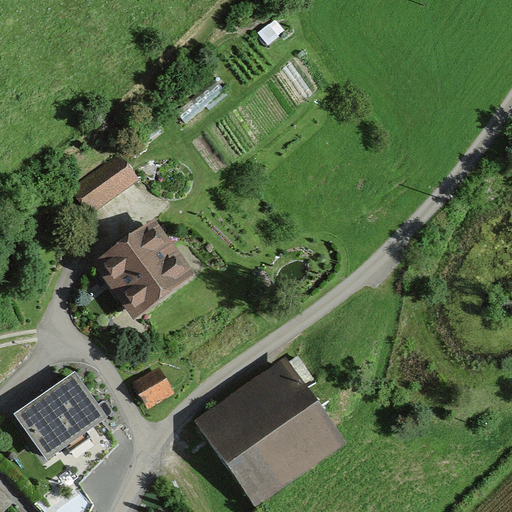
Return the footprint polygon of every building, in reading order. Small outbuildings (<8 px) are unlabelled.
[(176,284),(138,228),(79,268),(117,324),(176,284)] [(158,370),(132,386),(148,412),(174,396),(158,370)] [(247,511),(334,453),(277,370),(182,436),(234,511),(247,511)] [(18,420),(46,462),(104,425),(76,382),(18,420)] [(0,511),(2,511),(9,506),(0,497),(0,511)]
